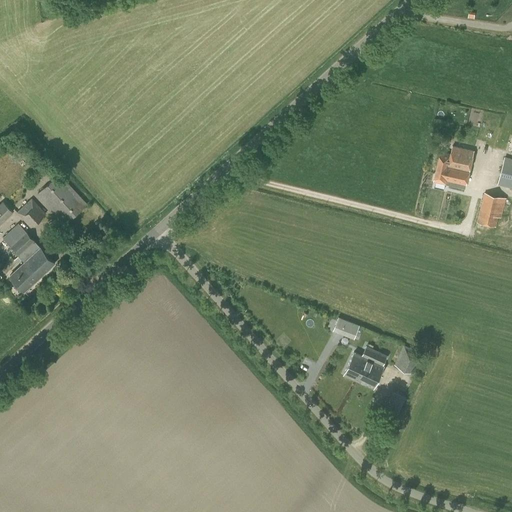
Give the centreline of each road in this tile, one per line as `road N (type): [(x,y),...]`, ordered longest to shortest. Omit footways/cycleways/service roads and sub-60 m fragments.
road 1 (unclassified): [(469,511),(378,476),(157,232)]
road 2 (unclassified): [(157,232),(419,0)]
road 3 (unknown): [(235,163),(475,239)]
road 4 (unclassified): [(0,373),(157,232)]
